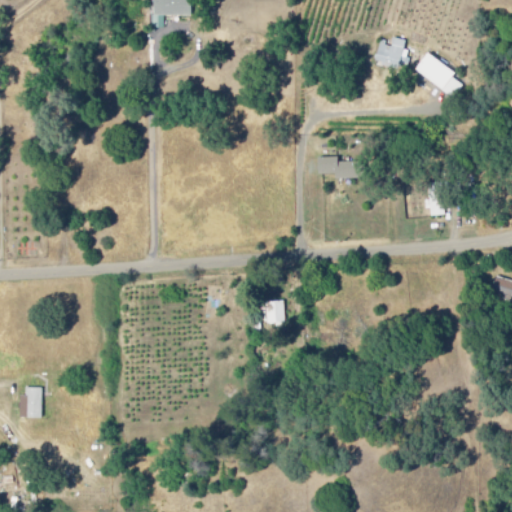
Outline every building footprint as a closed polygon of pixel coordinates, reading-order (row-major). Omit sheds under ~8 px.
[(193,18),(192,0),(155,0),(156,30),(166,30),(165,18),(193,18)] [(378,67),(408,73),(412,54),(406,52),(408,43),(395,40),(394,46),(382,44),(378,67)] [(454,80),(458,74),(428,56),(417,75),(456,99),(464,86),(454,80)] [(338,176),(338,182),(366,181),(365,164),(340,165),(340,160),(320,160),(321,177),(338,176)] [(431,219),(446,218),(445,188),(431,188),(431,202),(430,202),(431,219)] [(492,296),(511,303),(511,283),(499,278),(492,296)] [(269,328),(287,327),(286,304),(268,304),(269,328)] [(23,397),(22,419),(44,420),(44,390),(28,389),(28,397),(23,397)]
